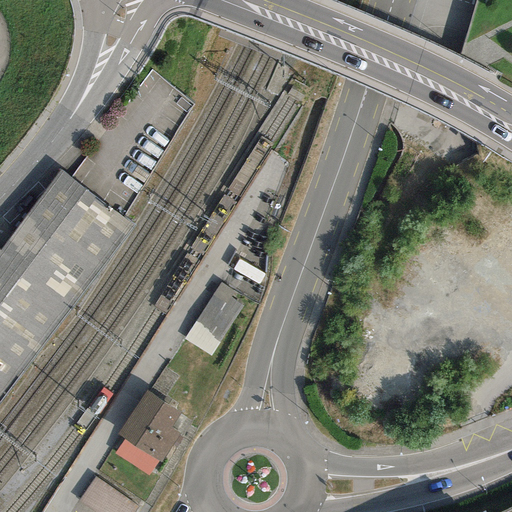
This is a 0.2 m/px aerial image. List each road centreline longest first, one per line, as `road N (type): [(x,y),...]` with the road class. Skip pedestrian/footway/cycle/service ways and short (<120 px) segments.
road 1 (primary): [(286,310),(392,0)]
road 2 (secondary): [(241,0),(408,67),(501,119)]
road 3 (tertiary): [(0,195),(37,160),(125,0)]
road 4 (secondary): [(511,436),(435,463),(303,471)]
road 5 (secondary): [(321,511),(511,466)]
road 6 (primary): [(286,310),(221,444)]
road 7 (primary): [(290,446),(282,383),(286,310)]
